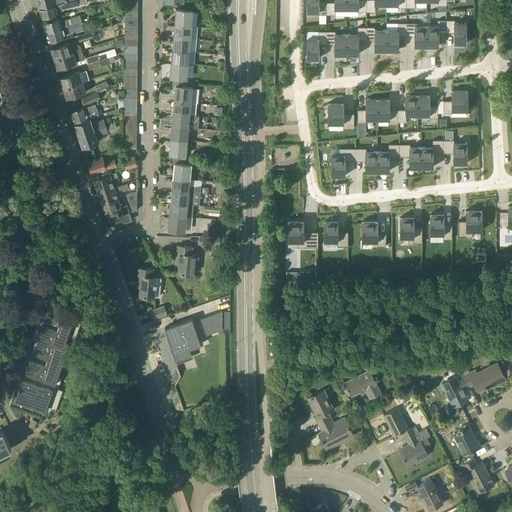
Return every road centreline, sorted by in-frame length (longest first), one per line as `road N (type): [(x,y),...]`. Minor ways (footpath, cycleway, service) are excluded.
road 1 (secondary): [(257,511),(239,83)]
road 2 (residential): [(298,87),(310,187),(319,198),(500,182)]
road 3 (residential): [(100,241),(148,220),(151,0)]
road 4 (residential): [(100,241),(169,450),(202,481)]
road 5 (residential): [(15,0),(100,241)]
road 6 (residential): [(491,68),(298,87)]
road 7 (residential): [(202,481),(338,480)]
